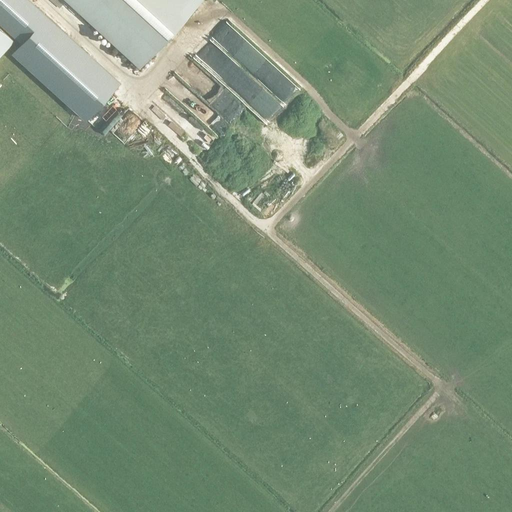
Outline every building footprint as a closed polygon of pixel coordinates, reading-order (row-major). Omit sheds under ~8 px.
[(28,0),(0,0),(0,22),(21,41),(12,51),(11,52),(56,92),(86,119),(86,118),(119,82),(90,55),(28,0)] [(68,0),(140,65),(199,0),(68,0)] [(0,55),(13,40),(0,28),(0,55)] [(223,110),(231,118),(242,108),(233,99),(223,110)] [(216,139),(230,124),(225,120),(212,135),(216,139)]
